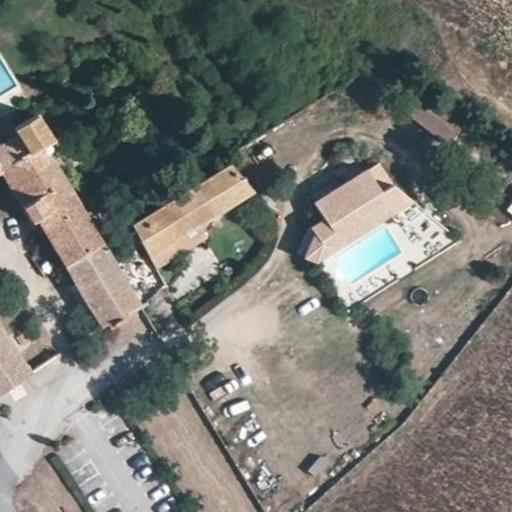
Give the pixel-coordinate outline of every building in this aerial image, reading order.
[(465,126),(424,96),(407,120),(447,150),(465,126)] [(0,144),(0,169),(0,170),(3,169),(25,205),(20,208),(27,222),(33,219),(99,327),(105,324),(107,328),(126,317),(125,313),(139,304),(41,146),(49,140),(34,117),(13,131),(15,136),(0,144)] [(232,168),(134,228),(150,257),(193,231),(254,195),(232,168)] [(0,170),(0,175),(20,208),(25,205),(3,169),(0,170)] [(312,204),(326,226),(312,235),(302,256),(318,263),(341,248),(332,235),(384,201),(378,191),(373,184),(364,170),(312,204)] [(425,217),(384,177),(373,184),(378,191),(384,201),(394,216),(404,230),(425,217)] [(384,201),(332,235),(341,248),(342,250),(394,216),(384,201)] [(157,270),(201,244),(193,231),(150,257),(157,270)] [(0,327),(0,393),(29,374),(0,327)]
